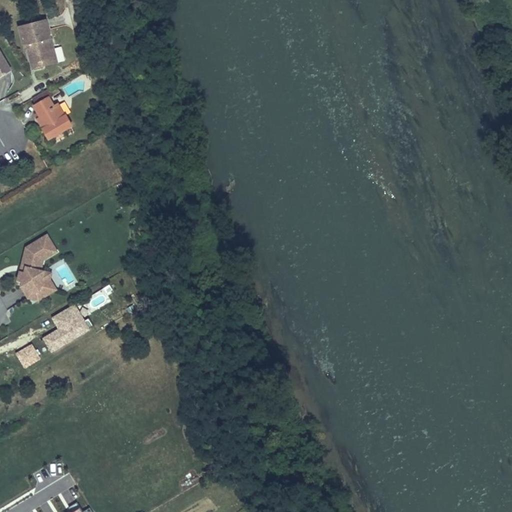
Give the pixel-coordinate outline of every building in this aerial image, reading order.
[(34,68),(44,66),(43,62),(54,59),(48,39),(52,38),(46,18),(20,25),(25,45),(28,45),(34,68)] [(43,62),(44,66),(58,62),(52,38),(48,39),(54,59),(43,62)] [(0,78),(12,71),(0,51),(0,78)] [(56,104),(47,89),(34,97),(38,103),(36,104),(42,116),(48,124),(44,126),(51,136),(53,135),(72,123),(74,122),(68,112),(66,113),(59,101),(56,104)] [(73,109),(66,97),(59,101),(66,113),(68,112),(73,109)] [(48,124),(42,116),(39,118),(44,126),(48,124)] [(56,141),(76,129),(72,123),(53,135),(56,141)] [(29,297),(47,286),(43,280),(45,270),(42,270),(44,260),(58,251),(48,234),(27,247),(23,265),(27,266),(26,271),(21,270),(19,280),(23,281),(22,286),(29,297)] [(47,286),(29,297),(33,304),(57,289),(51,279),(52,272),(45,270),(43,280),(47,286)] [(51,352),(90,328),(74,301),(51,316),(57,327),(41,337),(51,352)] [(23,367),(41,358),(32,342),(15,351),(23,367)] [(44,464),(31,473),(39,485),(52,477),(44,464)] [(70,465),(65,478),(71,480),(76,467),(70,465)]
